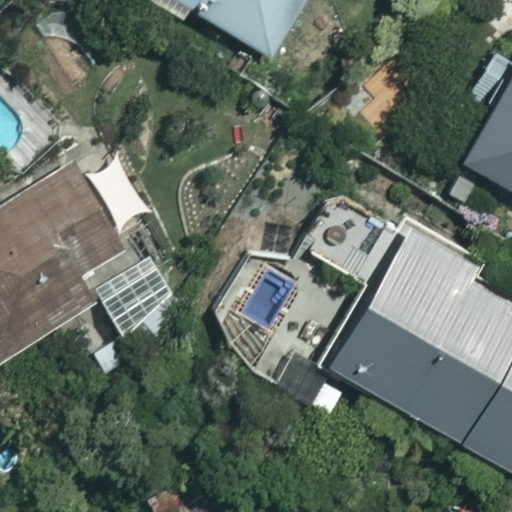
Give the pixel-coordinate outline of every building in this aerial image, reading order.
[(302,0),(166,0),(177,7),(181,0),(192,0),(270,51),(302,0)] [(511,48),(454,147),(511,181),(511,48)] [(117,241),(66,155),(0,194),(0,343),(90,290),(75,266),(117,241)] [(301,241),(362,278),(320,349),(511,463),(511,297),(457,264),(463,255),(399,216),(393,226),(332,189),(301,241)] [(413,511),(409,497),(357,511),(413,511)]
